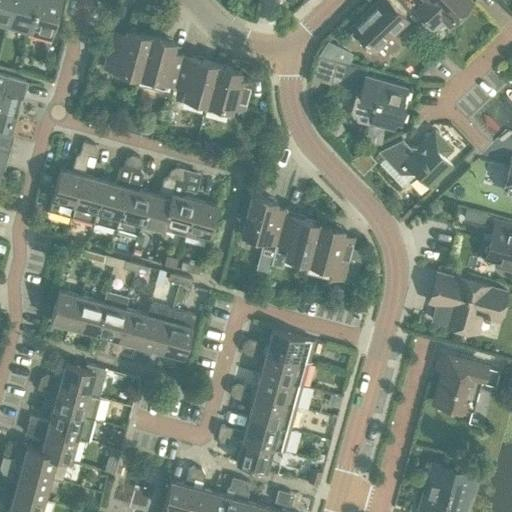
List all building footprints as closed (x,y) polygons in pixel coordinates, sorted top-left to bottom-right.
[(0,0),(0,17),(7,19),(11,0),(0,0)] [(11,0),(7,19),(28,25),(35,0),(11,0)] [(59,0),(35,0),(28,25),(51,32),(59,0)] [(375,50),(389,35),(388,34),(405,17),(388,0),(375,0),(350,25),(362,37),(361,39),(365,43),(366,41),(375,50)] [(447,21),(468,0),(426,0),(417,9),(431,25),(442,15),(447,21)] [(151,33),(127,26),(125,32),(113,29),(104,63),(117,67),(118,65),(139,71),(141,71),(151,33)] [(175,84),(183,51),(172,48),(175,39),(151,33),(141,71),(139,71),(137,78),(161,84),(159,91),(170,94),(173,83),(175,84)] [(350,51),(325,39),(316,52),(317,52),(347,60),(350,51)] [(208,100),(218,61),(183,51),(175,84),(185,87),(183,93),(191,95),(205,100),(208,100)] [(335,59),(329,79),(342,82),(347,63),(335,59)] [(244,104),(252,76),(240,73),(242,68),(218,61),(208,100),(205,100),(204,106),(230,113),(233,101),(244,104)] [(354,92),(350,107),(357,119),(370,123),(371,119),(393,125),(396,118),(401,120),(405,104),(400,102),(405,84),(364,72),(360,71),(354,92)] [(0,72),(0,110),(16,115),(16,114),(13,113),(18,97),(21,98),(21,97),(18,96),(22,80),(25,81),(26,79),(0,72)] [(0,147),(7,150),(7,149),(0,147),(0,129),(11,133),(11,132),(8,131),(13,115),(16,115),(0,110),(0,147)] [(452,148),(434,128),(416,145),(409,145),(401,137),(377,149),(398,172),(420,173),(430,184),(453,162),(445,154),(452,148)] [(82,171),(87,154),(90,141),(83,139),(80,151),(75,154),(71,170),(59,167),(51,198),(49,209),(71,214),(82,171)] [(95,157),(97,148),(94,142),(90,141),(87,154),(95,157)] [(374,160),(365,150),(349,159),(362,172),(374,160)] [(115,226),(134,153),(132,153),(126,156),(124,162),(120,165),(115,182),(104,179),(93,220),(115,226)] [(137,231),(140,222),(148,191),(137,188),(142,172),(139,168),(141,161),(138,154),(134,153),(115,226),(137,231)] [(511,156),(511,157),(503,189),(511,191),(511,156)] [(163,222),(179,165),(176,164),(170,168),(168,175),(164,178),(159,194),(148,191),(140,222),(163,228),(165,222),(163,222)] [(182,166),(179,165),(163,222),(165,222),(163,228),(184,234),(185,228),(193,198),(183,195),(186,184),(184,179),(185,172),(182,166)] [(93,220),(104,179),(85,174),(86,172),(82,171),(71,214),(93,220)] [(285,211),(286,207),(274,203),(276,199),(251,192),(240,230),(264,237),(262,243),(273,246),(275,247),(284,211),(285,211)] [(193,198),(185,228),(184,234),(206,240),(208,234),(216,203),(215,203),(215,201),(213,200),(212,203),(193,198)] [(486,212),(475,209),(472,220),(483,223),(486,212)] [(284,253),(308,259),(309,260),(319,221),(285,211),(284,211),(275,247),(273,246),(269,262),(281,265),(284,253)] [(511,223),(495,218),(485,255),(498,259),(497,264),(511,268),(511,223)] [(342,227),(319,221),(309,260),(308,259),(305,271),(327,277),(330,265),(331,266),(329,272),(342,275),(343,274),(355,278),(363,249),(350,245),(353,235),(341,232),(342,227)] [(90,258),(92,250),(81,247),(79,255),(90,258)] [(92,250),(90,258),(102,261),(104,253),(92,250)] [(175,265),(177,258),(165,255),(163,262),(175,265)] [(134,270),(136,262),(126,259),(124,267),(134,270)] [(197,272),(199,265),(188,262),(181,260),(179,268),(197,272)] [(146,273),(148,265),(136,262),(134,270),(146,273)] [(454,275),(437,270),(429,300),(437,302),(433,318),(476,330),(481,314),(498,319),(506,289),(489,284),(454,274),(454,275)] [(178,282),(180,274),(170,271),(167,279),(178,282)] [(190,285),(190,284),(192,277),(180,274),(178,282),(190,285)] [(72,325),(80,295),(58,289),(50,319),(72,325)] [(116,337),(124,307),(127,295),(105,289),(102,301),(94,331),(116,337)] [(94,331),(102,301),(80,295),(72,325),(94,331)] [(160,349),(171,307),(149,301),(146,313),(138,343),(160,349)] [(138,343),(146,313),(124,307),(116,337),(138,343)] [(183,355),(191,325),(194,313),(171,307),(160,349),(183,355)] [(264,345),(263,349),(308,361),(314,338),(302,335),(271,326),(266,346),(264,345)] [(254,346),(256,339),(249,337),(242,340),(241,343),(254,346)] [(251,354),(254,346),(241,343),(241,346),(244,352),(251,354)] [(264,353),(259,372),(302,384),(308,361),(263,349),(262,352),(264,353)] [(492,383),(497,366),(445,352),(432,398),(461,406),(461,405),(471,408),(479,379),(492,383)] [(58,375),(56,383),(98,395),(106,367),(85,362),(84,367),(64,361),(60,376),(58,375)] [(39,378),(39,379),(52,382),(54,374),(47,372),(40,375),(39,378)] [(252,390),(251,393),(296,405),(302,384),(259,372),(254,390),(252,390)] [(39,379),(37,387),(46,389),(49,390),(51,395),(55,395),(52,406),(92,417),(98,395),(56,383),(52,382),(39,379)] [(242,390),(244,383),(236,380),(230,384),(229,387),(242,390)] [(240,398),(242,390),(229,387),(228,391),(231,396),(240,398)] [(252,397),(247,415),(290,427),(296,405),(251,393),(250,396),(252,397)] [(45,424),(44,427),(76,436),(87,439),(93,417),(92,417),(52,406),(47,425),(45,424)] [(40,426),(42,419),(30,415),(28,423),(40,426)] [(232,427),(230,434),(239,437),(271,445),(284,449),(290,427),(247,415),(243,430),(232,427)] [(38,435),(40,426),(28,423),(25,432),(38,435)] [(219,423),(217,431),(230,434),(232,427),(224,425),(219,423)] [(40,449),(55,454),(55,455),(67,459),(69,459),(76,436),(44,427),(43,431),(45,431),(40,449)] [(217,431),(217,434),(220,440),(228,443),(230,434),(217,431)] [(240,441),(235,460),(265,468),(271,445),(239,437),(238,440),(240,441)] [(120,448),(121,442),(112,439),(110,445),(120,448)] [(18,464),(17,468),(49,477),(61,480),(67,459),(55,455),(55,454),(40,449),(25,445),(20,465),(18,464)] [(113,471),(120,448),(110,445),(104,468),(113,471)] [(2,455),(0,461),(0,463),(11,466),(14,458),(2,455)] [(459,473),(448,470),(449,465),(429,460),(417,504),(419,504),(417,511),(463,511),(468,493),(472,494),(477,473),(460,469),(459,473)] [(0,463),(0,469),(1,471),(9,474),(11,466),(0,463)] [(185,476),(180,482),(188,484),(189,482),(192,483),(193,478),(196,465),(193,464),(187,468),(185,476)] [(196,465),(193,478),(201,480),(203,471),(200,466),(196,465)] [(310,467),(306,479),(318,482),(321,470),(310,467)] [(18,471),(13,490),(43,498),(49,477),(17,468),(17,471),(18,471)] [(207,511),(230,511),(237,488),(240,477),(231,475),(229,484),(227,486),(225,493),(214,490),(207,511)] [(237,488),(230,511),(255,511),(258,502),(245,499),(247,491),(247,489),(249,480),(240,477),(237,488)] [(159,511),(183,511),(192,483),(189,482),(188,484),(180,482),(169,478),(160,508),(159,511)] [(192,483),(183,511),(207,511),(214,490),(195,485),(195,484),(192,483)] [(273,500),(282,502),(285,489),(277,487),(273,500)] [(293,491),(285,489),(282,502),(289,504),(293,491)] [(6,508),(5,511),(7,511),(39,511),(43,498),(13,490),(8,509),(6,508)] [(258,502),(255,511),(278,511),(280,507),(277,506),(276,507),(258,502)]
